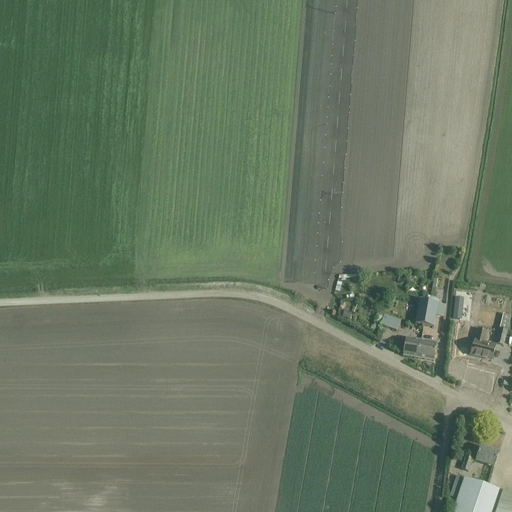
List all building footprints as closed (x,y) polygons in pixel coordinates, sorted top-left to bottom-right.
[(423,326),(428,303),(420,301),(415,324),(423,326)] [(428,303),(423,326),(433,328),(436,316),(443,318),(445,306),(428,303)] [(344,312),(342,318),(348,320),(351,314),(344,312)] [(384,315),(382,323),(381,326),(396,332),(400,321),(384,315)] [(497,339),(496,344),(504,346),(508,332),(506,331),(510,316),(503,315),(497,339)] [(492,361),(494,352),(495,346),(485,344),(488,333),(477,330),(475,341),(470,356),(492,361)] [(418,359),(421,341),(406,339),(403,357),(418,359)] [(437,344),(421,341),(418,359),(434,362),(437,344)] [(467,454),(462,470),(468,472),(472,461),(494,468),(499,454),(481,448),(478,457),(467,454)] [(511,511),(511,495),(457,477),(450,497),(457,500),(453,511),(511,511)]
